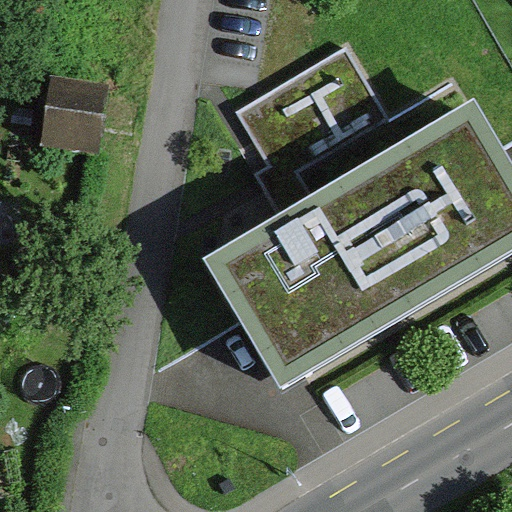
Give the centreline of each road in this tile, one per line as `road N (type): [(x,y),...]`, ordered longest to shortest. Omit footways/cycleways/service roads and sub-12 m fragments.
road 1 (residential): [(104,511),(186,0)]
road 2 (tertiary): [(511,427),(371,511)]
